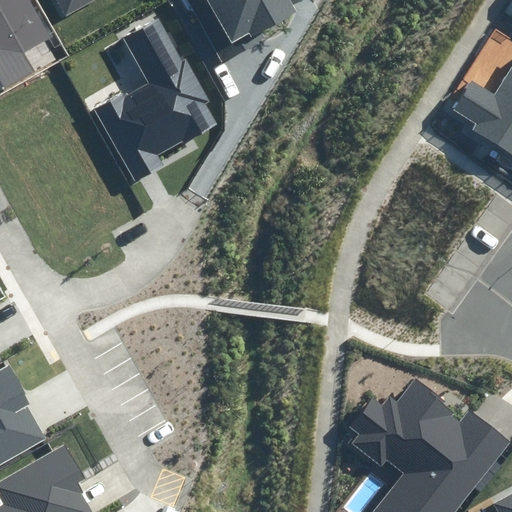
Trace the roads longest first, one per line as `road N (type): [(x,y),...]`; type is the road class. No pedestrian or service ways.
road 1 (residential): [(32,277),(144,472),(170,483)]
road 2 (residential): [(32,277),(95,288),(135,270),(186,205)]
